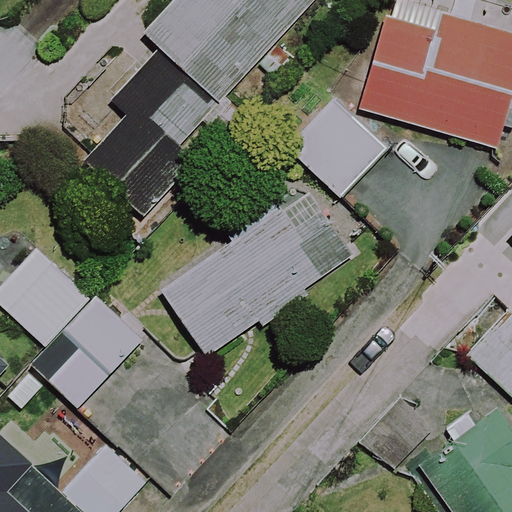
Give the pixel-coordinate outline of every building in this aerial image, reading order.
[(177,0),(146,36),(161,49),(112,105),(128,118),(88,163),(146,215),(194,160),(181,149),(222,103),(312,0),(177,0)] [(448,0),(443,18),(390,2),(358,110),(494,149),(511,85),(511,37),(480,28),(488,0),(448,0)] [(383,149),(332,102),(287,150),(338,197),(383,149)] [(353,258),(306,189),(160,290),(207,358),(353,258)] [(138,340),(35,249),(0,288),(0,306),(47,348),(32,364),(80,406),(138,340)] [(511,320),(505,314),(467,356),(511,396),(511,320)] [(511,511),(511,442),(488,406),(416,454),(454,511),(511,511)] [(0,511),(117,511),(145,483),(105,446),(58,496),(43,483),(44,481),(0,439),(0,511)]
